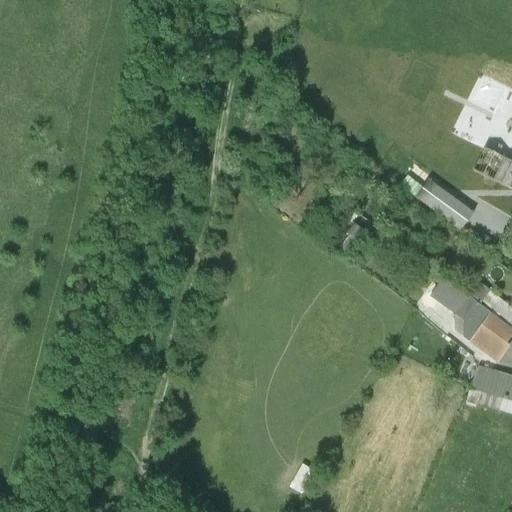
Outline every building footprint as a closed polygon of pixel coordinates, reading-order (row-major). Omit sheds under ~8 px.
[(511,166),(481,151),(470,173),(508,192),(511,184),(511,166)] [(426,184),(413,202),(458,234),(465,226),(472,216),(426,184)] [(361,235),(356,240),(368,248),(371,244),(378,249),(385,239),(366,224),(358,218),(349,209),(337,223),(337,224),(327,237),(335,244),(350,226),(361,235)] [(350,226),(335,244),(329,250),(339,259),(356,240),(361,235),(350,226)] [(467,301),(460,296),(441,282),(428,299),(452,317),(452,333),(461,340),(466,345),(488,316),(467,301)] [(467,301),(488,316),(511,333),(511,331),(511,312),(487,294),(483,299),(466,287),(460,296),(467,301)] [(488,316),(466,345),(495,366),(508,349),(504,347),(511,335),(511,333),(488,316)] [(471,379),(467,391),(467,392),(511,405),(511,379),(475,369),(471,379)] [(467,391),(471,379),(463,377),(459,388),(467,391)] [(511,405),(467,392),(464,403),(476,407),(511,417),(511,405)] [(319,484),(313,495),(324,501),(329,488),(327,487),(331,479),(323,475),(319,484)]
